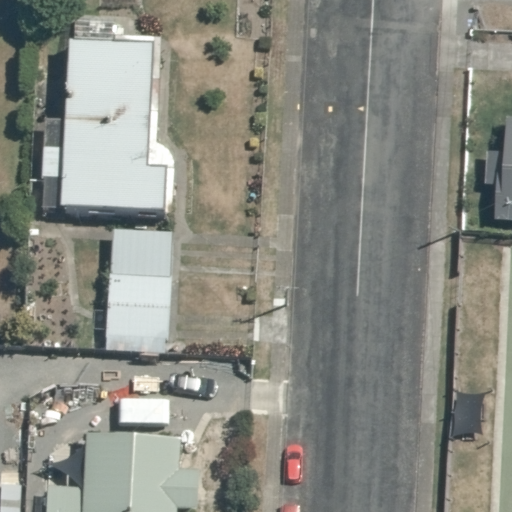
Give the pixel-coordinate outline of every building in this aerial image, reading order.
[(106,19),(66,16),(52,210),(160,218),(165,152),(145,151),(153,46),(104,43),(106,19)] [(511,111),(501,111),(491,220),(511,221),(511,111)] [(168,235),(109,231),(102,348),(161,352),(168,235)] [(57,415),(81,416),(81,403),(92,404),(94,363),(38,361),(36,396),(57,397),(57,415)] [(171,444),(79,440),(77,488),(42,487),(41,511),(189,511),(191,474),(170,473),(171,444)]
